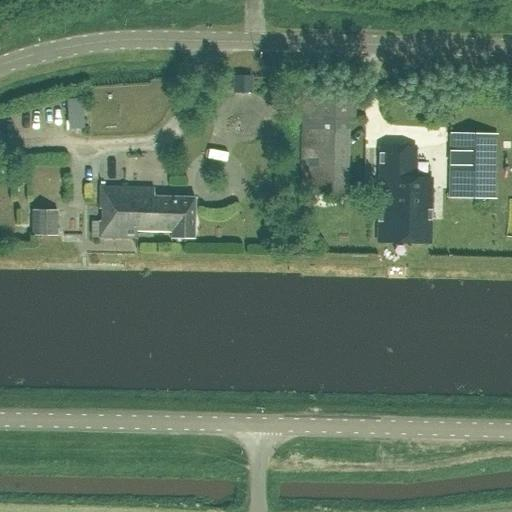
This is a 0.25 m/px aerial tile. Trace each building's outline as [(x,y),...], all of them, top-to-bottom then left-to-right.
[(209,82),(189,81),(189,97),(209,98),(209,82)] [(354,88),(302,87),(301,130),(300,197),(345,197),(347,121),(353,121),(354,88)] [(70,120),(78,119),(77,99),(69,99),(70,120)] [(451,199),(494,200),(495,138),(452,137),(451,199)] [(381,240),(381,244),(429,244),(430,180),(413,180),(413,150),(379,150),(377,240),(381,240)] [(64,202),(65,175),(52,175),(51,202),(64,202)] [(153,190),(100,189),(99,209),(101,210),(101,223),(99,223),(98,240),(135,241),(135,233),(171,234),(170,240),(193,240),(195,200),(153,198),(153,190)] [(56,214),(32,213),(32,237),(56,238),(56,214)]
